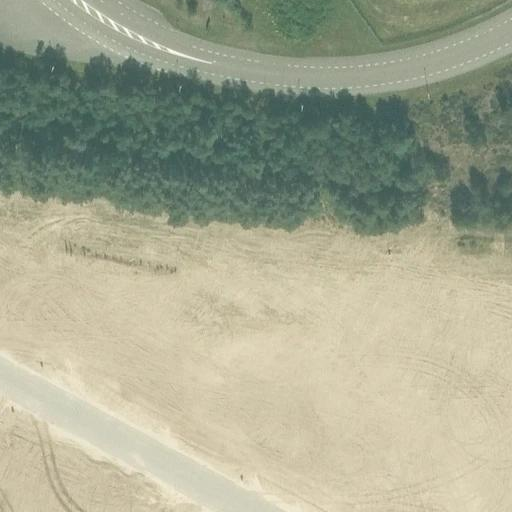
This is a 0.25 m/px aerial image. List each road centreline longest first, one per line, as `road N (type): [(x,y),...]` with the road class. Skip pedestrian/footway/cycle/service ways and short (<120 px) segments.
road 1 (track): [(0,369),(251,511)]
road 2 (unclassified): [(511,30),(384,73),(337,78),(236,69)]
road 3 (unclassified): [(62,0),(130,44),(236,69)]
road 4 (unclassified): [(236,69),(90,0)]
